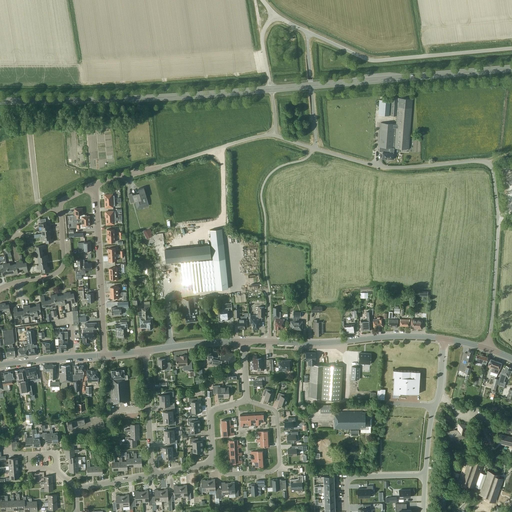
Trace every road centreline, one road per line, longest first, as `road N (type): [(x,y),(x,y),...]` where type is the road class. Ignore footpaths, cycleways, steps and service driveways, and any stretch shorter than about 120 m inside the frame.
road 1 (primary): [(0,101),(271,89)]
road 2 (primary): [(271,89),(511,68)]
road 3 (unclassified): [(273,134),(373,165),(487,162)]
road 4 (unclassified): [(309,32),(375,59),(511,47)]
road 5 (tertiary): [(243,341),(443,338)]
road 6 (unclassified): [(93,184),(273,134)]
road 7 (unclassified): [(487,347),(498,226),(487,162)]
road 8 (unclassified): [(105,355),(93,184)]
road 9 (residential): [(246,400),(275,412),(278,464),(268,472),(225,474),(212,462)]
road 10 (residential): [(152,474),(144,350)]
